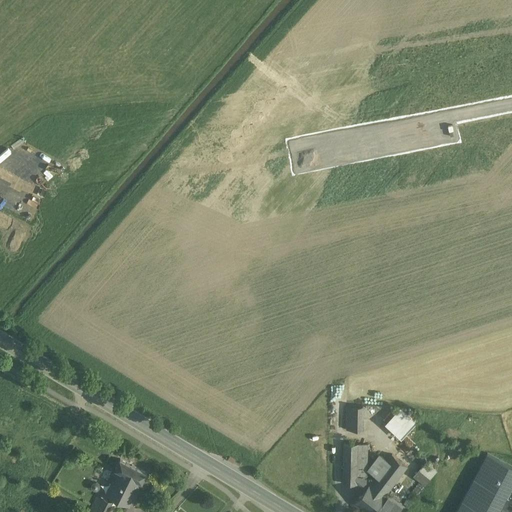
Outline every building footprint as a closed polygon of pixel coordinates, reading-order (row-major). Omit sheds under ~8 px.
[(363,406),(347,405),(347,430),(363,430),(363,406)] [(401,409),(387,423),(401,437),(405,434),(415,422),(401,409)] [(367,444),(344,443),(343,484),(357,484),(365,490),(371,482),(366,479),(367,444)] [(511,465),(488,453),(465,495),(496,511),(497,511),(505,497),(511,484),(511,465)] [(392,454),(371,482),(386,494),(407,466),(392,454)] [(147,472),(120,459),(115,469),(119,471),(140,482),(142,482),(147,472)] [(436,470),(427,461),(414,476),(424,485),(436,470)] [(119,471),(114,479),(113,479),(113,480),(114,481),(107,494),(129,505),(140,482),(119,471)] [(371,482),(365,490),(361,495),(373,504),(375,502),(378,505),(381,502),(384,504),(390,497),(386,494),(371,482)] [(384,504),(381,502),(378,505),(375,502),(373,504),(361,495),(354,503),(365,511),(397,511),(402,506),(390,497),(384,504)] [(455,511),(496,511),(465,495),(460,503),(455,511)] [(111,503),(102,498),(99,503),(108,508),(111,503)] [(444,511),(455,511),(460,503),(452,499),(444,511)] [(99,503),(95,501),(90,511),(106,511),(109,508),(108,508),(99,503)]
